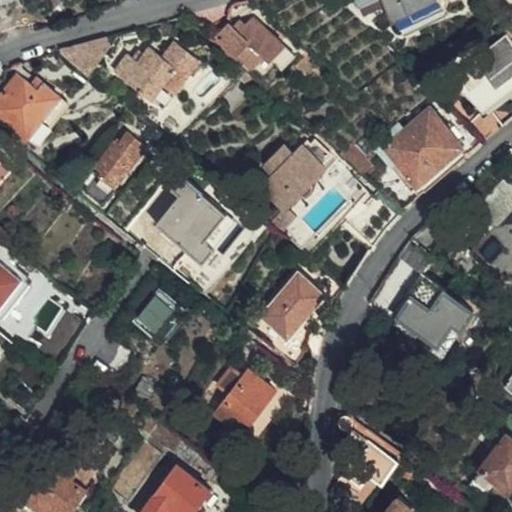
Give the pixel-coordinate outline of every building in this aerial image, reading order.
[(435,0),(378,0),(390,25),(392,23),(396,33),(441,12),(435,0)] [(20,30),(10,6),(0,9),(0,30),(3,37),(20,30)] [(221,37),(256,66),(266,54),(272,60),(274,58),(287,45),(254,18),(247,24),(241,30),(236,27),(232,24),(221,37)] [(242,20),(236,27),(241,30),(247,24),(242,20)] [(110,42),(107,34),(101,36),(65,49),(62,54),(90,75),(110,42)] [(489,110),(492,107),(511,90),(511,42),(508,39),(460,80),(489,110)] [(153,49),(148,56),(142,63),(135,58),(131,54),(117,70),(145,90),(144,93),(149,97),(151,95),(168,108),(204,62),(178,43),(166,57),(153,49)] [(287,45),(274,58),(284,67),(297,53),(287,45)] [(142,63),(148,56),(141,50),(135,58),(142,63)] [(266,54),(256,66),(262,71),(272,60),(266,54)] [(0,99),(0,115),(29,139),(63,97),(46,83),(39,91),(34,87),(20,76),(0,99)] [(41,80),(34,87),(39,91),(46,83),(41,80)] [(63,97),(29,139),(37,146),(71,104),(63,97)] [(488,137),(504,123),(492,107),(489,110),(482,116),(479,113),(470,120),(488,137)] [(427,190),(468,154),(463,148),(465,146),(432,108),(387,144),(400,159),(421,183),(427,190)] [(132,132),(123,142),(116,152),(111,148),(86,183),(108,201),(150,147),(132,132)] [(116,152),(123,142),(118,139),(111,148),(116,152)] [(298,152),(294,149),(271,172),(274,176),(264,187),(287,209),(301,194),(308,194),(313,192),(314,188),(314,184),(313,181),(327,168),(324,164),(334,154),(317,140),(312,145),(308,142),(298,152)] [(352,143),(343,153),(366,172),(374,162),(352,143)] [(421,183),(400,159),(392,165),(414,190),(421,183)] [(0,190),(18,169),(8,161),(0,169),(0,190)] [(511,182),(507,178),(501,171),(492,180),(499,186),(488,198),(489,223),(501,222),(493,231),(490,229),(482,238),(484,240),(482,244),(489,251),(483,258),(511,286),(511,182)] [(209,265),(219,250),(210,242),(227,217),(199,197),(202,193),(189,184),(155,233),(169,244),(173,239),(209,265)] [(407,207),(380,184),(360,207),(388,232),(407,207)] [(5,265),(0,261),(0,318),(5,323),(33,288),(16,275),(25,264),(13,255),(5,265)] [(328,294),(299,270),(262,316),(291,338),(328,294)] [(412,297),(400,315),(422,329),(437,339),(440,342),(456,321),(465,327),(479,309),(423,272),(408,293),(412,297)] [(186,311),(162,289),(137,320),(162,340),(186,311)] [(92,326),(68,310),(44,345),(52,351),(57,343),(74,354),(92,326)] [(422,329),(400,315),(395,322),(416,336),(422,329)] [(445,355),(465,327),(456,321),(440,342),(437,339),(432,346),(445,355)] [(170,361),(157,352),(146,369),(159,378),(170,361)] [(45,400),(59,376),(34,358),(32,356),(15,377),(45,400)] [(245,376),(233,366),(218,384),(231,394),(216,413),(242,432),(276,389),(251,369),(245,376)] [(401,466),(359,434),(343,454),(354,463),(344,474),(362,489),(373,477),(385,487),(401,466)] [(511,436),(510,435),(473,482),(487,493),(500,476),(511,485),(511,436)] [(196,511),(198,510),(214,489),(179,463),(141,511),(196,511)] [(75,511),(88,494),(85,492),(73,483),(82,470),(84,469),(77,464),(71,474),(57,464),(28,506),(36,511),(75,511)] [(73,483),(85,492),(94,479),(82,470),(73,483)] [(268,500),(284,511),(306,511),(307,497),(282,480),(268,500)] [(400,494),(385,511),(411,511),(416,506),(400,494)]
